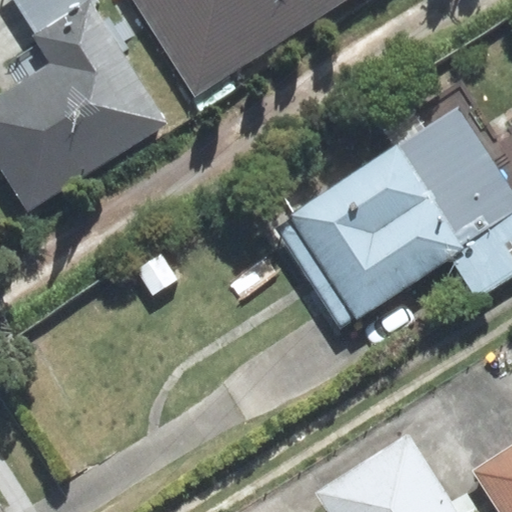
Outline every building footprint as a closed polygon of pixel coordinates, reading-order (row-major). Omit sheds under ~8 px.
[(361,0),(147,0),(209,97),(361,0)] [(169,126),(99,16),(55,43),(72,69),(0,114),(0,139),(42,206),(169,126)] [(511,189),(468,123),(314,223),(397,350),(511,275),(511,189)] [(462,511),(420,439),(327,493),(338,511),(462,511)] [(511,459),(489,474),(511,510),(511,459)]
